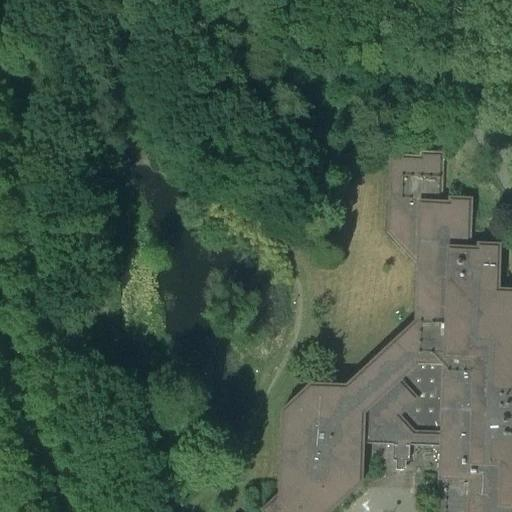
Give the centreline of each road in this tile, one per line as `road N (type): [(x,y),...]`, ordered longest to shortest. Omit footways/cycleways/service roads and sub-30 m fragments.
road 1 (track): [(122,511),(20,0)]
road 2 (residential): [(511,180),(435,35),(388,0)]
road 3 (unclassified): [(60,511),(12,382),(0,320)]
